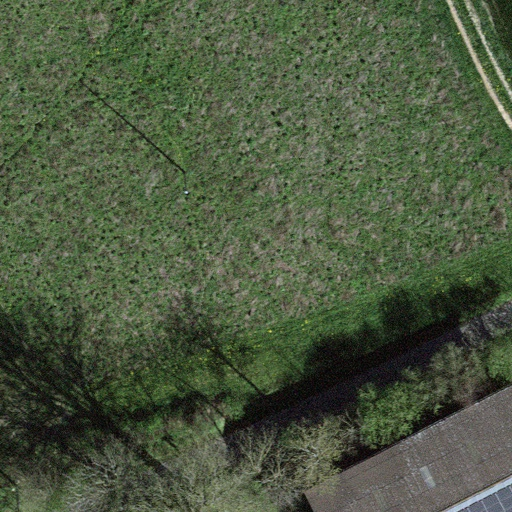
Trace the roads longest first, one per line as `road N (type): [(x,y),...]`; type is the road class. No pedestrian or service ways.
road 1 (unclassified): [(511,324),(91,511)]
road 2 (track): [(511,109),(457,0)]
